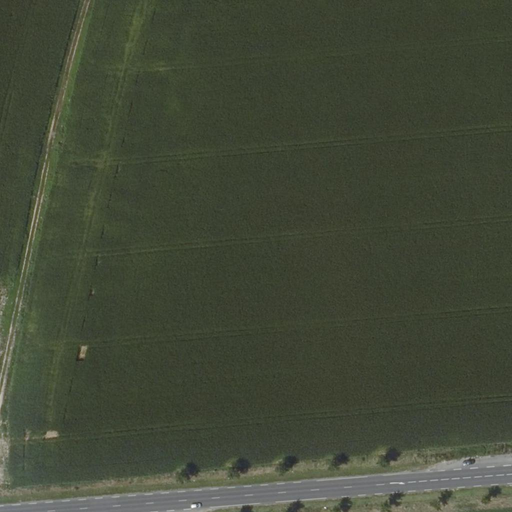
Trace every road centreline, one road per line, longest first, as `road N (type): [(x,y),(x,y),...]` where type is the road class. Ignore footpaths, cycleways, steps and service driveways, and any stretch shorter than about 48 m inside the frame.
road 1 (primary): [(2,511),(511,470)]
road 2 (track): [(0,405),(44,179),(90,0)]
